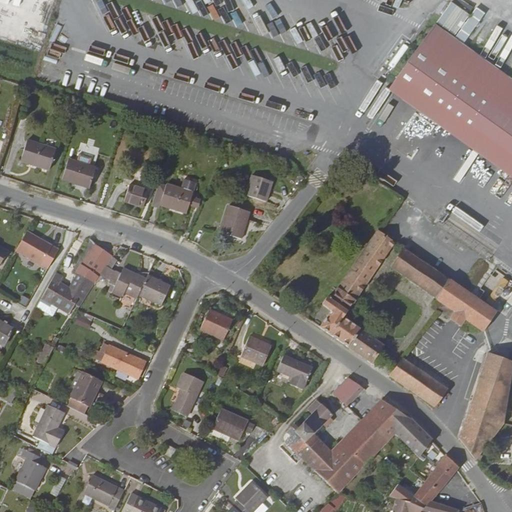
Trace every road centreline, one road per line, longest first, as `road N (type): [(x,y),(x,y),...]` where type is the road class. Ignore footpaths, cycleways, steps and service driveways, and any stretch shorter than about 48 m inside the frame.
road 1 (secondary): [(209,270),(418,413),(468,466),(494,511)]
road 2 (secondary): [(0,190),(124,230),(209,270)]
road 3 (residential): [(199,499),(96,443),(132,413)]
road 4 (residential): [(132,413),(209,270)]
road 5 (residential): [(199,499),(222,464),(132,413)]
